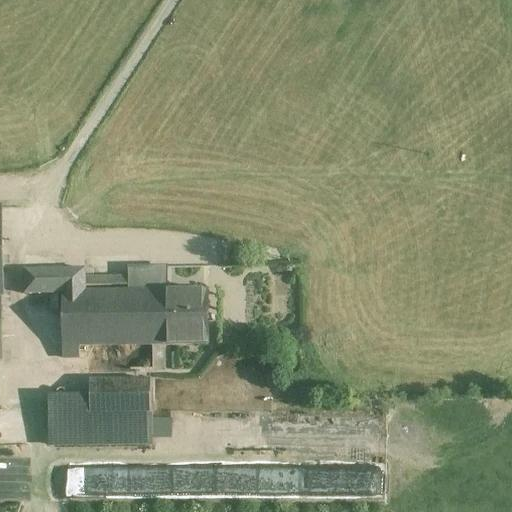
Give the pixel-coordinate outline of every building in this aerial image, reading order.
[(82,272),(26,271),(26,303),(61,303),(61,349),(202,352),(203,294),(82,293),(82,272)] [(47,393),(47,449),(144,450),(144,394),(47,393)] [(0,412),(0,453),(18,454),(18,412),(0,412)] [(313,420),(313,436),(379,438),(380,422),(313,420)] [(344,484),(344,495),(383,495),(383,472),(356,473),(356,484),(344,484)]
